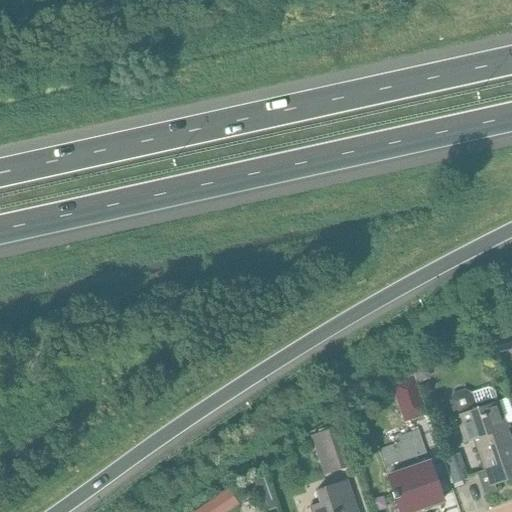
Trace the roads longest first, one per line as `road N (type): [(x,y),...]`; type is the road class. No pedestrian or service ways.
road 1 (motorway): [(55,511),(160,436),(361,312),(511,237)]
road 2 (motorway): [(0,231),(511,117)]
road 3 (motorway): [(511,59),(0,171)]
